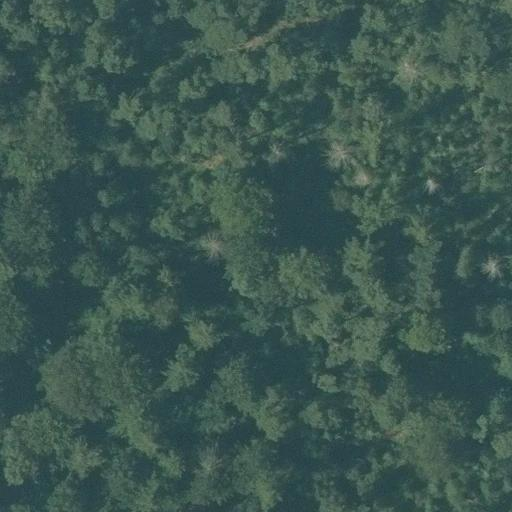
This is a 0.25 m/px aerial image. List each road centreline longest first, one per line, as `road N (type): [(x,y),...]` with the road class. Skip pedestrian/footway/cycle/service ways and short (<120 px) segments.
road 1 (track): [(0,243),(115,511)]
road 2 (track): [(511,422),(268,511)]
